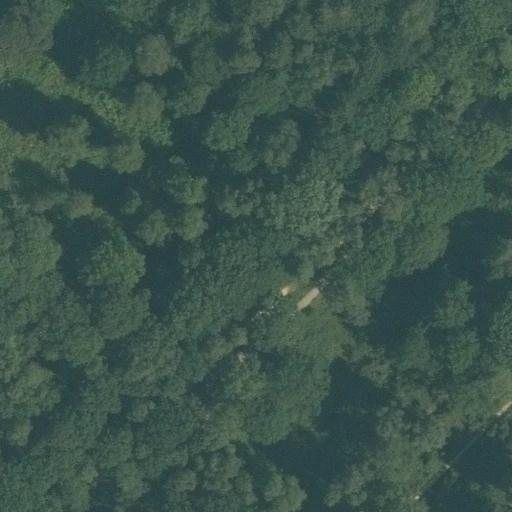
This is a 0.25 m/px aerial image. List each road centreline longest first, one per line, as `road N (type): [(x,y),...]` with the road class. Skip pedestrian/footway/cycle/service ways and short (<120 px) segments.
road 1 (track): [(511,67),(70,511)]
road 2 (unknown): [(511,400),(402,511)]
